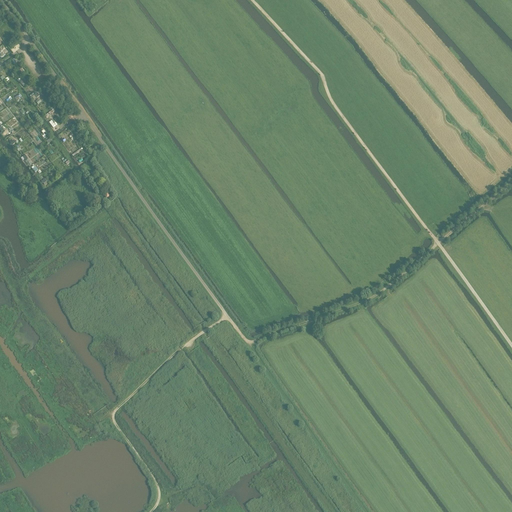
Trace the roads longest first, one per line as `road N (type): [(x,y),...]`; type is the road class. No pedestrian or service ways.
road 1 (unclassified): [(227,317),(0,0)]
road 2 (track): [(249,344),(376,295),(511,184)]
road 3 (track): [(438,243),(332,102),(318,71),(251,0)]
road 4 (track): [(204,331),(332,511)]
road 5 (track): [(366,511),(249,344)]
road 6 (track): [(438,243),(511,347)]
road 7 (track): [(148,511),(159,484),(114,410)]
